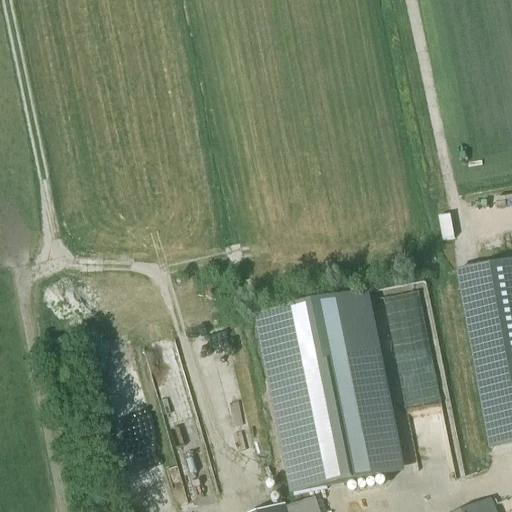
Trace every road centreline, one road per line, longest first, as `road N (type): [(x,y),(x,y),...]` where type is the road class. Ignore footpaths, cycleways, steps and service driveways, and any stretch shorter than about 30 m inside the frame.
road 1 (track): [(159,273),(56,263),(2,0)]
road 2 (track): [(410,0),(455,219),(477,231)]
